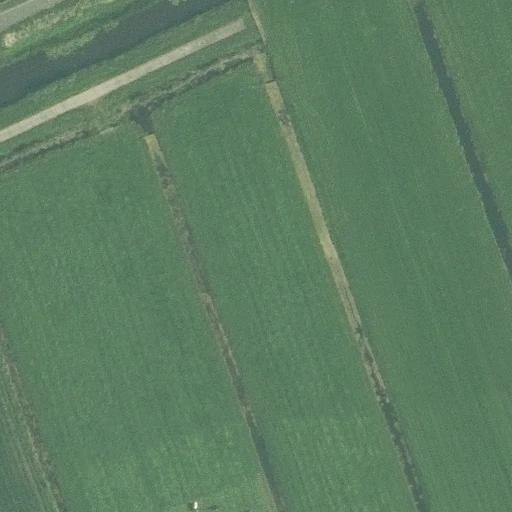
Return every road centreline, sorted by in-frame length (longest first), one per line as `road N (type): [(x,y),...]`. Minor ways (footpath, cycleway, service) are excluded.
road 1 (track): [(456,511),(280,33),(260,17),(241,25)]
road 2 (track): [(185,345),(90,97)]
road 3 (unclassified): [(0,136),(241,25)]
